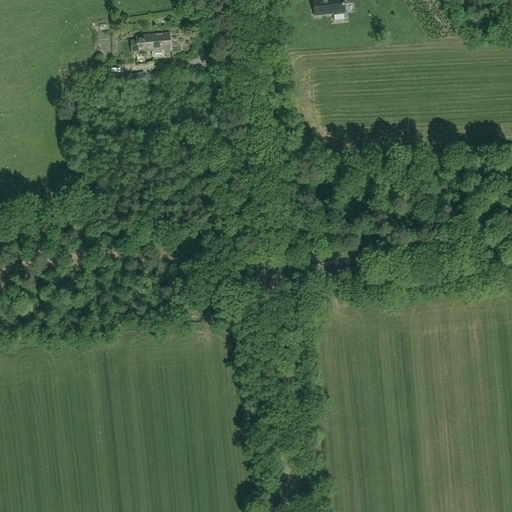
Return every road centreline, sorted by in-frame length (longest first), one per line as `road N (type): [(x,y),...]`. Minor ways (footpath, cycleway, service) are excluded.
road 1 (unclassified): [(270,278),(244,0)]
road 2 (track): [(271,284),(100,252),(0,272)]
road 3 (unclassified): [(270,278),(511,244)]
road 4 (unclassified): [(292,511),(270,278)]
